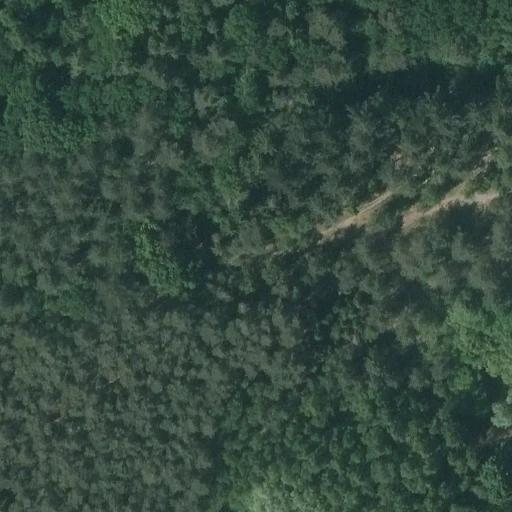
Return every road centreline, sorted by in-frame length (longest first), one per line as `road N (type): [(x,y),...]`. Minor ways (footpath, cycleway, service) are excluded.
road 1 (track): [(511,161),(423,176),(257,257),(186,280),(0,326)]
road 2 (track): [(0,112),(492,0)]
